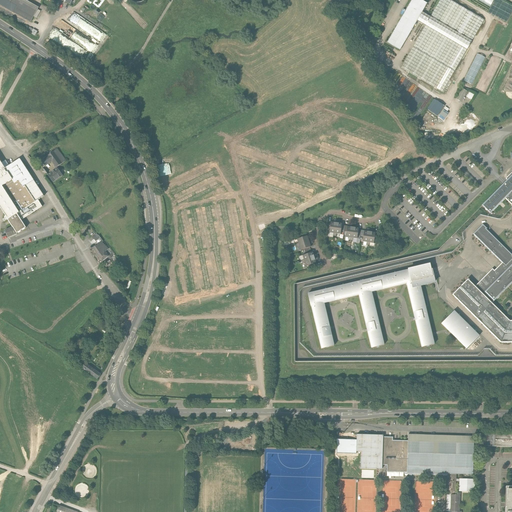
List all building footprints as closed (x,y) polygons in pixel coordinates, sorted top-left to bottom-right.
[(19,0),(19,1),(17,0),(3,0),(16,7),(13,13),(31,23),(39,9),(22,0),(19,0)] [(420,0),(411,0),(387,43),(400,50),(417,21),(422,12),(427,4),(420,0)] [(422,12),(417,21),(425,26),(401,68),(442,92),(484,20),(448,0),(440,0),(430,17),(422,12)] [(472,85),(485,58),(477,54),(463,81),(472,85)] [(462,102),(467,91),(461,88),(456,99),(462,102)] [(38,162),(42,168),(52,162),(56,168),(66,161),(57,149),(40,161),(38,162)] [(5,168),(0,171),(0,207),(6,216),(5,217),(4,218),(6,220),(7,220),(12,227),(5,230),(8,238),(17,234),(26,228),(21,220),(42,207),(38,200),(44,196),(19,159),(5,168)] [(62,175),(57,168),(48,176),(53,182),(62,175)] [(511,177),(505,184),(482,206),(491,214),(505,199),(511,205),(511,255),(482,226),(474,235),(502,264),(495,273),(493,270),(474,288),(492,304),(511,283),(511,177)] [(297,240),(299,245),(310,242),(308,236),(297,240)] [(101,242),(92,249),(98,257),(102,261),(107,257),(109,260),(113,257),(108,249),(101,242)] [(311,247),(310,242),(299,245),(300,250),(311,247)] [(303,256),(305,261),(316,257),(314,252),(303,256)] [(318,263),(316,257),(305,261),(307,266),(318,263)] [(432,270),(430,265),(307,294),(321,349),(334,346),(330,328),(324,304),(327,304),(358,296),(366,330),(370,348),(384,345),(384,344),(372,293),(374,292),(405,285),(407,285),(414,319),(421,348),(435,344),(433,334),(421,286),(433,283),(435,283),(432,270)] [(511,322),(510,322),(492,304),(474,288),(468,281),(453,296),(502,344),(511,343),(511,322)] [(466,349),(479,336),(454,311),(453,312),(441,324),(457,339),(464,347),(466,349)] [(100,375),(85,363),(82,367),(97,379),(100,375)] [(511,433),(482,433),(481,446),(511,447),(511,433)] [(474,436),(409,435),(409,440),(408,473),(407,474),(473,476),(474,436)] [(383,464),(384,436),(356,436),(356,451),(362,452),(361,469),(383,469),(383,464)] [(408,473),(409,440),(393,440),(393,437),(384,436),(383,464),(388,464),(388,472),(408,473)] [(339,450),(350,450),(350,438),(339,438),(339,450)] [(475,479),(459,479),(458,492),(461,492),(475,492),(475,479)] [(511,511),(511,490),(503,491),(502,511),(511,511)] [(455,495),(447,494),(446,511),(461,511),(462,511),(460,511),(461,492),(458,492),(455,491),(455,495)]
